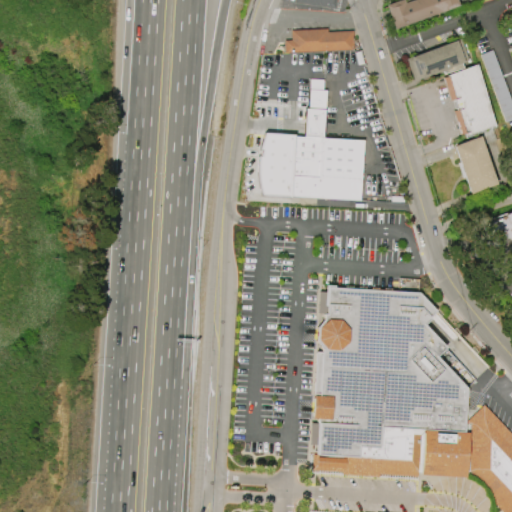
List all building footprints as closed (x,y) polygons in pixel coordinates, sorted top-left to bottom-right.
[(292,0),(335,0),(334,9),(292,3),(292,0)] [(455,0),(457,5),(393,29),(384,5),(396,0),(401,0),(403,3),(410,0),(455,0)] [(351,30),(352,49),(284,52),(283,40),(290,40),(289,30),(325,28),(326,31),(351,30)] [(412,80),(405,58),(460,39),(467,61),(412,80)] [(511,119),(504,122),(479,55),(491,50),(511,107),(511,119)] [(475,64),(495,127),(464,136),(445,74),(475,64)] [(470,194),(452,146),(479,136),(497,184),(470,194)] [(266,159),(295,161),(297,137),(367,141),(364,201),(264,196),(266,159)] [(487,222),(511,211),(511,236),(509,238),(506,231),(492,237),(487,222)] [(361,448),(360,459),(319,457),(322,420),(314,419),(317,354),(323,354),(325,349),(319,342),(319,328),(326,319),(324,313),(330,315),(330,288),(421,295),(438,311),(430,318),(435,324),(429,327),(450,350),(441,359),(470,388),(466,436),(384,429),(382,449),(361,448)] [(511,511),(511,432),(486,405),(470,421),(468,468),(482,477),(493,491),(496,505),(503,511),(511,511)] [(467,436),(465,479),(426,475),(424,466),(421,466),(419,480),(381,476),(380,481),(343,478),(343,472),(313,471),(314,457),(319,457),(360,459),(361,448),(382,449),(384,429),(466,436),(467,436)]
